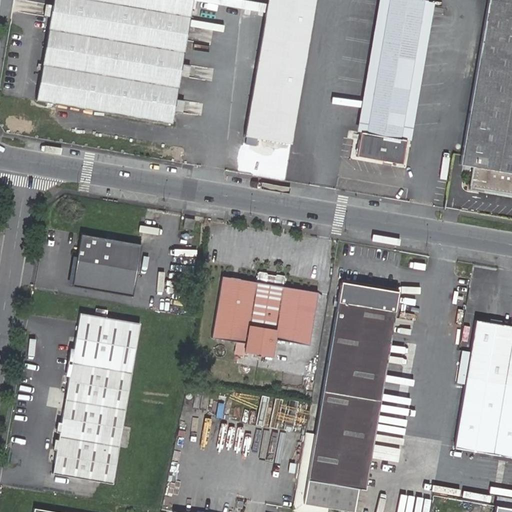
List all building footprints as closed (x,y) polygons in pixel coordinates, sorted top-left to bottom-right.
[(52,0),(43,61),(37,95),(36,100),(52,103),(171,123),(178,84),(192,0),(52,0)] [(315,0),(267,0),(264,17),(257,60),(255,73),(249,105),(247,120),(244,136),(291,144),(315,0)] [(385,0),(363,133),(360,132),(356,156),(401,164),(406,140),(403,139),(427,1),(422,0),(385,0)] [(378,0),(356,131),(360,132),(363,133),(385,0),(378,0)] [(511,0),(488,0),(460,165),(473,167),(511,173),(511,0)] [(403,139),(406,140),(410,141),(434,2),(427,1),(403,139)] [(511,173),(473,167),(469,188),(511,195),(511,173)] [(185,217),(183,228),(193,230),(195,219),(185,217)] [(88,262),(84,288),(132,297),(141,244),(80,234),(76,260),(88,262)] [(71,286),(84,288),(88,262),(76,260),(71,286)] [(285,342),(308,346),(317,292),(282,286),(284,277),(283,276),(277,275),(275,276),(267,275),(266,273),(259,272),(258,273),(256,282),(222,276),(211,338),(235,342),(234,351),(241,352),(239,364),(280,371),(285,342)] [(314,435),(307,480),(357,488),(388,308),(391,290),(340,282),(337,299),(314,435)] [(85,296),(86,290),(67,285),(66,292),(85,296)] [(79,313),(52,473),(113,483),(140,323),(79,313)] [(511,325),(475,320),(459,417),(511,425),(511,325)] [(284,372),(281,386),(302,388),(304,375),(284,372)] [(257,424),(276,426),(279,397),(260,395),(257,424)] [(511,456),(511,425),(459,417),(455,436),(453,446),(511,456)] [(307,480),(314,435),(304,433),(291,511),(295,511),(326,511),(328,507),(353,511),(357,488),(307,480)]
